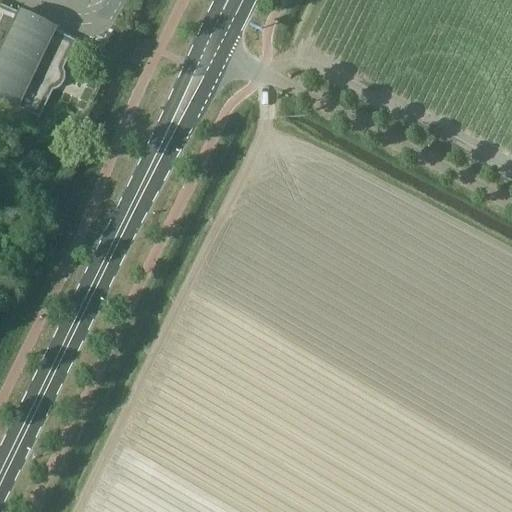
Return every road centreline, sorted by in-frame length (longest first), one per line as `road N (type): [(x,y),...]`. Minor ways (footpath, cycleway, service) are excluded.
road 1 (primary): [(0,482),(156,166)]
road 2 (primary): [(156,166),(189,124),(250,0)]
road 3 (primary): [(221,0),(188,65),(156,166)]
